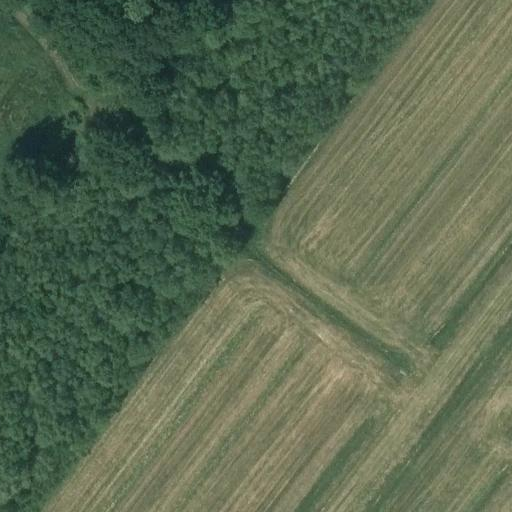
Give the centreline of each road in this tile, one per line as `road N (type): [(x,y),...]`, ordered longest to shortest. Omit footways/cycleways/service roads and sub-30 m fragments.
road 1 (track): [(2,0),(55,45),(86,98),(119,127),(268,233)]
road 2 (track): [(0,233),(181,0)]
